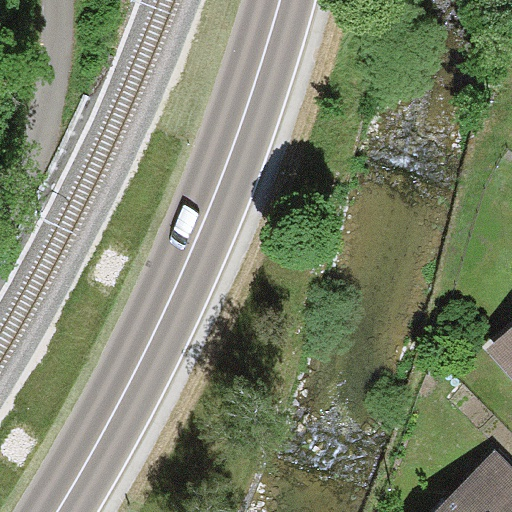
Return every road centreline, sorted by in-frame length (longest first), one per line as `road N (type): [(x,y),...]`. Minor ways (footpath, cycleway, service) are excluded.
road 1 (secondary): [(282,0),(231,158),(158,327),(61,511)]
road 2 (track): [(55,0),(44,134),(0,220)]
